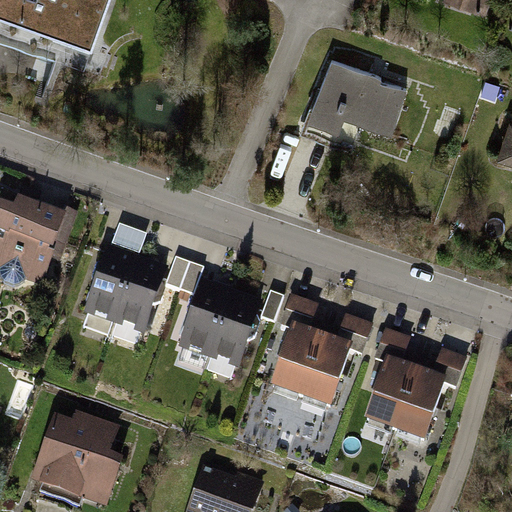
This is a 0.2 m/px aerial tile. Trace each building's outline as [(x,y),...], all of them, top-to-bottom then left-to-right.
[(106,0),(0,0),(0,36),(49,55),(82,67),(106,0)] [(330,57),(308,124),(339,134),(345,117),(392,132),(406,88),(383,80),(385,75),(330,57)] [(511,124),(501,157),(511,161),(511,124)] [(0,203),(0,277),(3,282),(13,286),(19,284),(23,282),(25,280),(39,286),(54,254),(49,252),(50,250),(66,214),(63,213),(29,200),(18,196),(13,208),(0,203)] [(65,207),(63,213),(66,214),(50,250),(61,255),(78,213),(65,207)] [(112,245),(139,255),(146,234),(119,224),(112,245)] [(108,247),(84,314),(142,335),(167,268),(153,263),(124,253),(108,247)] [(166,286),(194,296),(204,268),(176,258),(166,286)] [(204,281),(179,348),(238,371),(262,303),(248,297),(219,287),(204,281)] [(270,292),(261,319),(274,324),(284,297),(270,292)] [(279,327),(291,331),(293,325),(309,331),(319,305),(291,295),(279,327)] [(345,315),(336,340),(352,346),(350,352),(362,356),(373,324),(345,315)] [(316,333),(309,331),(293,325),(291,331),(270,387),(331,408),(350,352),(352,346),(336,340),(330,338),(316,333)] [(375,361),(385,364),(387,358),(401,364),(409,338),(385,330),(375,361)] [(441,349),(432,375),(447,381),(445,386),(457,390),(468,359),(441,349)] [(424,443),(445,386),(447,381),(432,375),(426,373),(410,367),(401,364),(387,358),(385,364),(364,421),(424,443)] [(43,454),(32,483),(40,486),(37,493),(80,508),(83,500),(104,508),(122,460),(110,456),(120,427),(73,410),(69,421),(56,417),(43,454)] [(204,468),(187,511),(252,511),(260,492),(263,483),(238,474),(235,480),(204,468)]
